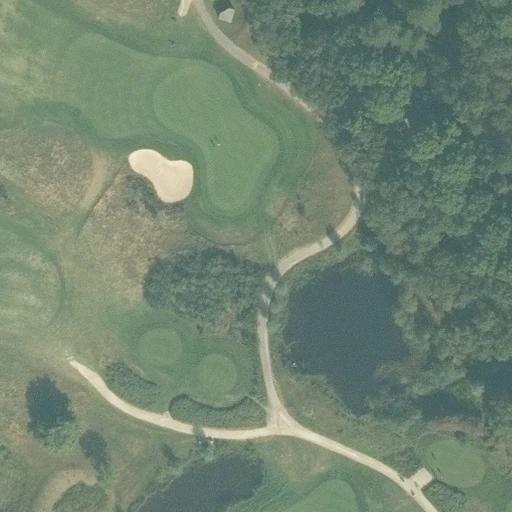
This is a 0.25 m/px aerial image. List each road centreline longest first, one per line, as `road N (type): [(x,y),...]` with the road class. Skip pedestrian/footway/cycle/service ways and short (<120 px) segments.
road 1 (unknown): [(446,511),(417,474),(343,436),(280,414),(211,434),(188,430),(120,404),(79,370)]
road 2 (unclassified): [(511,298),(315,0)]
